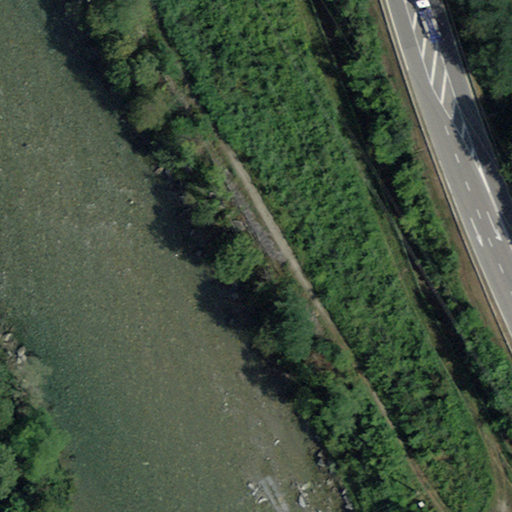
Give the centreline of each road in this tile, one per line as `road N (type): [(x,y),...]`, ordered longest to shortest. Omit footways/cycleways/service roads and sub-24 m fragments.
road 1 (track): [(130,0),(446,511)]
road 2 (secondary): [(511,272),(414,4)]
